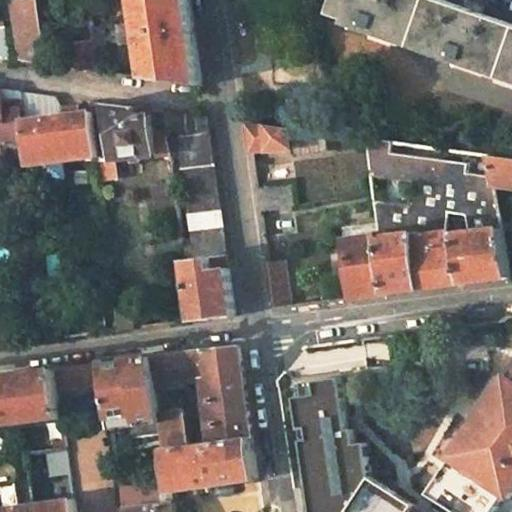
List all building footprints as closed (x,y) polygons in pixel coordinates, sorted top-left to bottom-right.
[(48,67),(38,0),(23,0),(12,2),(19,53),(19,63),(48,67)] [(203,87),(190,0),(135,0),(140,26),(128,28),(132,47),(143,45),(148,80),(203,87)] [(511,25),(436,0),(341,0),(336,16),(511,77),(511,25)] [(108,47),(105,27),(93,29),(95,43),(96,50),(108,47)] [(0,60),(11,62),(5,28),(0,28),(0,60)] [(96,50),(95,43),(77,45),(81,71),(100,74),(96,50)] [(0,104),(23,103),(22,94),(0,91),(0,104)] [(25,123),(54,120),(54,115),(63,113),(62,111),(61,107),(59,104),(57,100),(55,98),(38,96),(22,94),(23,103),(25,123)] [(25,123),(23,103),(0,104),(0,142),(27,139),(25,123)] [(168,135),(168,134),(153,135),(150,111),(91,103),(93,115),(98,159),(99,164),(155,157),(156,159),(171,157),(168,135)] [(98,159),(93,115),(78,117),(78,109),(62,111),(63,113),(54,115),(54,120),(25,123),(27,139),(30,168),(31,169),(98,159)] [(224,246),(210,113),(179,117),(194,249),(224,246)] [(326,135),(248,124),(252,155),(291,150),(292,158),(327,154),(326,135)] [(368,140),(379,214),(380,226),(382,236),(391,297),(511,281),(511,271),(497,189),(496,189),(491,157),(368,140)] [(511,159),(491,157),(496,189),(497,189),(511,191),(511,159)] [(289,187),(257,192),(261,213),(292,208),(289,187)] [(379,214),(369,215),(369,219),(373,219),(374,227),(380,226),(379,214)] [(382,236),(344,242),(352,302),(391,297),(382,236)] [(211,272),(210,260),(185,263),(184,264),(186,275),(211,272)] [(283,263),(268,265),(275,311),(292,309),(286,265),(283,265),(283,263)] [(236,318),(229,270),(211,272),(186,275),(193,323),(236,318)] [(135,330),(133,310),(117,312),(119,322),(120,332),(135,330)] [(253,440),(240,348),(155,358),(159,382),(160,388),(210,382),(212,402),(206,403),(207,405),(203,406),(203,411),(207,410),(208,412),(214,412),(218,445),(253,440)] [(132,361),(134,385),(159,382),(155,358),(147,359),(147,366),(141,368),(137,364),(137,361),(132,361)] [(115,431),(165,424),(164,417),(162,403),(160,388),(159,382),(134,385),(132,361),(122,363),(126,387),(110,397),(112,411),(115,431)] [(109,388),(110,397),(126,387),(122,363),(106,365),(109,388)] [(109,388),(106,365),(59,371),(62,393),(104,388),(109,388)] [(62,393),(59,371),(0,378),(0,427),(65,419),(62,393)] [(511,374),(510,378),(508,377),(452,459),(454,460),(431,495),(452,511),(495,511),(506,497),(509,499),(511,495),(511,374)] [(110,397),(109,388),(104,388),(107,411),(112,411),(110,397)] [(186,414),(184,400),(162,403),(164,417),(186,414)] [(191,448),(186,414),(164,417),(165,424),(169,451),(191,448)] [(258,483),(253,440),(218,445),(191,448),(169,451),(173,484),(175,494),(187,492),(258,483)] [(27,453),(34,503),(76,497),(69,448),(27,453)] [(401,492),(393,471),(331,493),(336,505),(356,499),(358,506),(401,492)] [(175,494),(173,484),(163,485),(165,508),(177,506),(175,494)] [(133,511),(165,508),(163,485),(123,491),(125,511),(133,511)] [(332,511),(331,493),(302,503),(302,511),(332,511)] [(0,511),(78,511),(76,499),(0,509),(0,511)]
